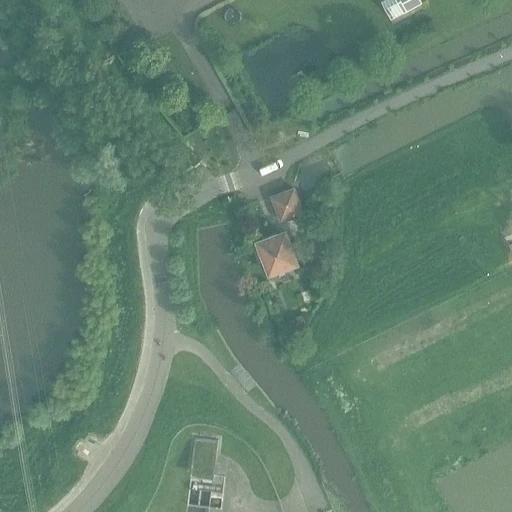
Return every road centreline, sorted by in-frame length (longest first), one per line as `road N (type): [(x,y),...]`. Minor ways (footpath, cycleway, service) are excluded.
road 1 (unclassified): [(157,347),(153,241),(161,217),(189,197),(260,174),(511,55)]
road 2 (unclassified): [(511,274),(303,377),(255,414)]
road 3 (unclassified): [(74,511),(125,447),(157,347)]
road 4 (unclassified): [(157,347),(201,355),(255,414)]
road 5 (unclassified): [(255,414),(281,434),(322,511)]
